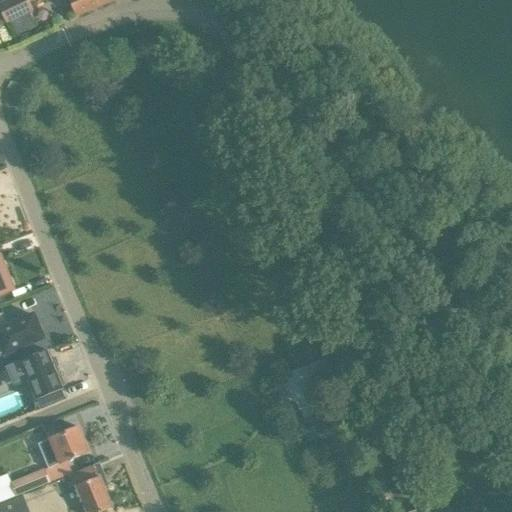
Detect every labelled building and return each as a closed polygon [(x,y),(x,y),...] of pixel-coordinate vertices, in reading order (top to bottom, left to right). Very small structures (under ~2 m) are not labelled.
[(32,10),(26,0),(11,0),(0,5),(8,22),(32,10)] [(69,0),(77,16),(114,0),(69,0)] [(0,297),(15,291),(0,254),(0,297)] [(0,357),(44,339),(34,315),(8,326),(3,313),(0,314),(0,357)] [(20,362),(7,367),(15,385),(28,379),(36,401),(38,405),(35,406),(37,411),(53,404),(50,395),(64,389),(51,357),(46,359),(43,353),(20,362)] [(274,399),(295,401),(299,410),(300,409),(304,419),(327,409),(323,400),(325,399),(322,392),(338,385),(327,358),(268,382),(274,399)] [(43,426),(27,433),(29,438),(45,431),(43,426)] [(78,427),(38,444),(48,469),(61,463),(61,464),(89,453),(78,427)] [(87,511),(102,511),(114,507),(96,466),(70,477),(74,488),(77,487),(87,511)] [(17,496),(51,482),(45,470),(12,483),(8,474),(0,477),(0,505),(18,498),(17,496)] [(0,505),(0,511),(30,511),(24,495),(18,498),(0,505)]
